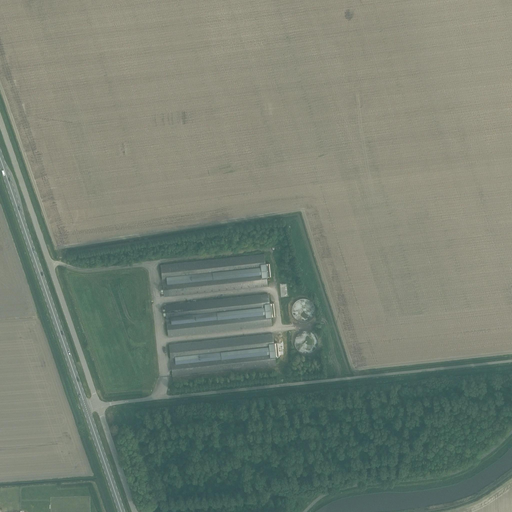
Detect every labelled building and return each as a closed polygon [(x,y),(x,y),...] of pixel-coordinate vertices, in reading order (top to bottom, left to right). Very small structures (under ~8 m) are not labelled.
[(264,255),(160,265),(163,296),(267,285),(264,255)] [(168,336),(271,325),(268,294),(164,305),(168,336)] [(312,311),(313,308),(312,306),(312,304),(311,302),(309,301),(308,299),(306,299),(305,298),(302,298),(300,298),(298,298),(296,299),(294,300),(293,302),(292,304),(291,306),(291,308),(291,310),(292,312),(293,314),(294,316),(295,317),(297,318),(299,319),(301,319),(303,319),(306,318),(308,317),(309,316),(311,315),(312,313),(312,311)] [(172,376),(268,366),(275,365),(272,334),(169,345),(172,376)] [(315,346),(315,344),(315,342),(314,340),(313,338),(312,336),(310,335),(308,334),(307,334),(305,334),(303,334),(301,334),(299,336),(298,337),(296,339),(296,340),(295,342),(295,344),(295,346),(296,347),(297,349),(298,351),(299,352),(301,353),(303,353),(305,354),(308,353),(309,353),(311,352),(312,351),(314,349),(315,347),(315,346)]
